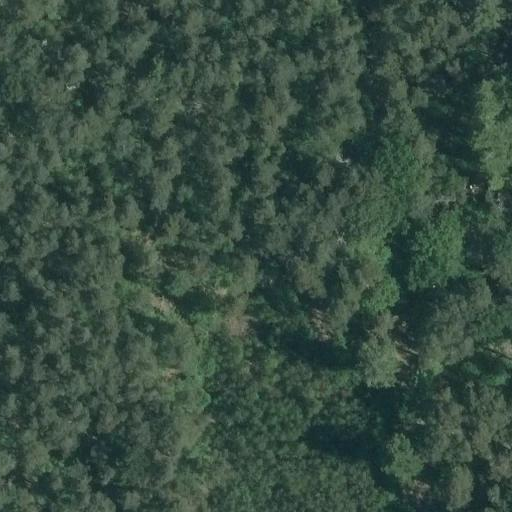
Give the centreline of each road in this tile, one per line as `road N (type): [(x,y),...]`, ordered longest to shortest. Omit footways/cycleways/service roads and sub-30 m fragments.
road 1 (track): [(365,0),(427,511)]
road 2 (track): [(0,272),(206,301),(406,281)]
